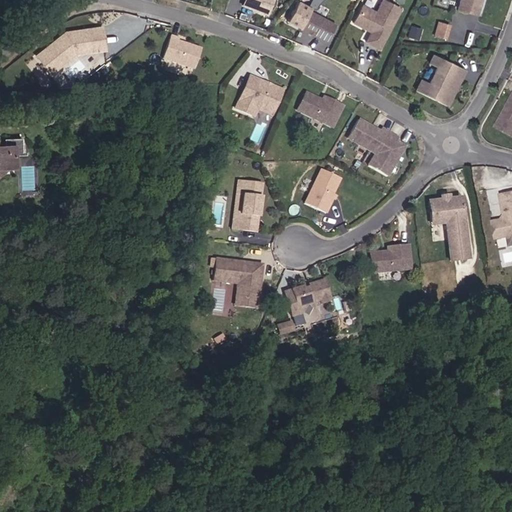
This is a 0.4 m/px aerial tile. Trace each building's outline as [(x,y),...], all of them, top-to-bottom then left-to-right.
[(239,0),(238,4),(265,14),(269,0),(239,0)] [(309,0),(308,4),(317,9),(322,0),(309,0)] [(397,7),(382,0),(378,0),(374,10),(359,2),(349,23),(367,32),(362,41),(377,49),(397,7)] [(479,0),(455,0),(453,8),(476,14),(479,0)] [(325,43),(336,24),(295,1),(284,21),(325,43)] [(435,35),(448,37),(451,23),(437,20),(435,35)] [(102,50),(99,26),(64,31),(33,54),(47,73),(72,54),(102,50)] [(167,37),(160,58),(192,69),(199,48),(167,37)] [(463,69),(428,51),(423,62),(432,67),(425,81),(417,78),(411,89),(445,106),(463,69)] [(256,115),(259,107),(273,113),(276,106),(283,88),(272,84),(269,85),(267,84),(268,82),(251,75),(238,107),(256,115)] [(303,90),(294,110),(329,128),(340,106),(320,95),(318,98),(303,90)] [(511,100),(511,102),(511,104),(511,106),(509,105),(498,127),(511,134),(511,100)] [(396,138),(398,134),(381,125),(379,129),(357,117),(348,136),(376,151),(370,163),(388,173),(405,142),(396,138)] [(0,176),(1,176),(3,173),(6,170),(8,166),(14,165),(14,154),(22,154),(21,137),(4,138),(4,145),(0,145),(0,176)] [(338,178),(316,168),(301,203),(323,213),(338,178)] [(256,230),(263,183),(246,180),(240,179),(233,227),(239,228),(256,230)] [(511,244),(511,191),(498,194),(502,217),(488,219),(492,241),(506,238),(507,246),(511,244)] [(436,197),(423,199),(426,226),(442,224),(446,261),(466,259),(459,195),(447,196),(446,193),(436,194),(436,197)] [(408,243),(382,244),(383,251),(368,252),(369,273),(410,270),(408,243)] [(264,262),(217,257),(214,282),(236,285),(234,305),(259,308),(264,262)] [(284,291),(289,308),(292,315),(301,312),(307,303),(321,299),(322,303),(332,300),(326,278),(291,288),(284,291)] [(291,319),(276,324),(280,334),(295,329),(291,319)]
